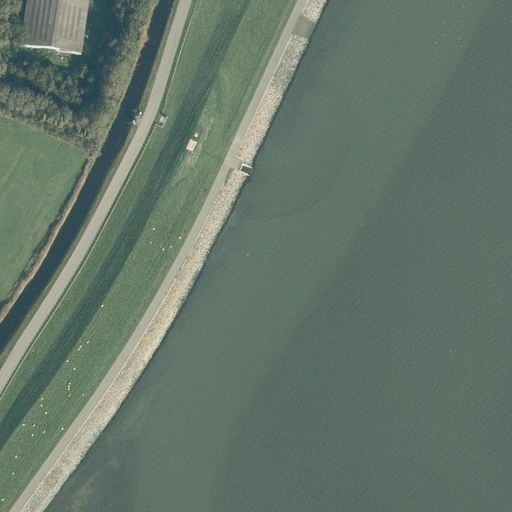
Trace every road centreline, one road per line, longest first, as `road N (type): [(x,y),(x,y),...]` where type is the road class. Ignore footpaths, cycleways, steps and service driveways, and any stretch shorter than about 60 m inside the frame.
road 1 (unclassified): [(25,511),(160,314),(307,0)]
road 2 (track): [(188,0),(109,202),(0,388)]
